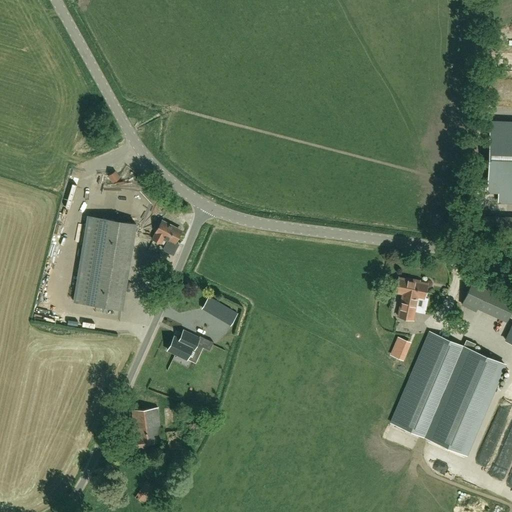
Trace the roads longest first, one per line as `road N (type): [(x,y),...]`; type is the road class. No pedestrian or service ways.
road 1 (unclassified): [(61,511),(78,490),(204,207)]
road 2 (tertiary): [(511,274),(451,249),(258,223),(204,207)]
road 3 (tertiary): [(204,207),(156,171),(129,134),(57,0)]
